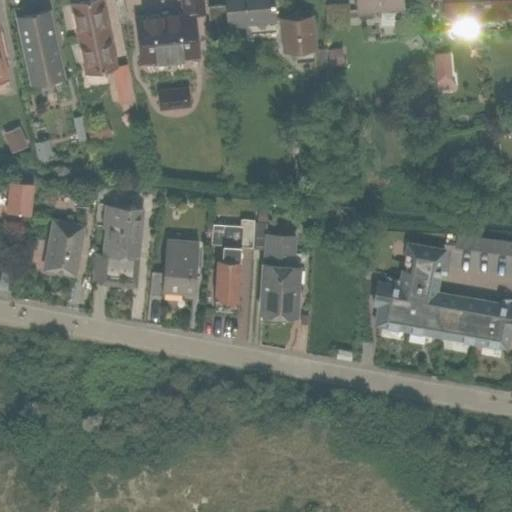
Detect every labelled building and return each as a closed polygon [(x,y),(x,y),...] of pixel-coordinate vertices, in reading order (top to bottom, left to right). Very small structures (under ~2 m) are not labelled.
[(106,0),(80,0),(70,2),(84,71),(120,63),(106,0)] [(274,0),(225,0),(227,23),(276,19),(274,0)] [(404,0),(355,0),(356,13),(405,9),(404,0)] [(444,0),(445,25),(511,22),(511,16),(511,0),(444,0)] [(346,3),(325,4),(326,28),(346,28),(346,3)] [(50,9),(15,17),(31,86),(66,78),(50,9)] [(197,14),(140,21),(145,58),(201,51),(197,14)] [(313,51),(310,15),(282,17),(285,54),(313,51)] [(0,32),(0,79),(10,78),(0,32)] [(456,89),(456,50),(439,51),(439,90),(456,89)] [(195,104),(194,86),(163,88),(163,106),(195,104)] [(99,137),(79,146),(87,163),(107,154),(99,137)] [(42,157),(55,155),(52,139),(40,141),(42,157)] [(11,143),(0,148),(0,164),(3,171),(20,163),(11,143)] [(31,217),(33,186),(9,184),(7,215),(31,217)] [(98,249),(94,286),(135,290),(143,208),(105,204),(101,249),(98,249)] [(45,268),(81,274),(88,224),(52,219),(45,268)] [(216,256),(234,258),(235,247),(252,248),(254,221),(242,220),(242,225),(212,223),(210,244),(217,244),(216,256)] [(267,232),(265,261),(299,263),(301,234),(267,232)] [(459,244),(511,250),(511,238),(461,232),(459,244)] [(161,293),(196,296),(201,242),(166,239),(163,273),(161,293)] [(511,303),(442,291),(449,249),(408,241),(401,283),(378,279),(374,305),(380,307),(377,324),(510,349),(511,338),(511,303)] [(239,260),(217,259),(215,299),(237,300),(239,260)] [(299,263),(265,261),(261,261),(258,315),(299,317),(302,263),(299,263)] [(161,295),(161,293),(163,273),(152,272),(150,294),(161,295)]
